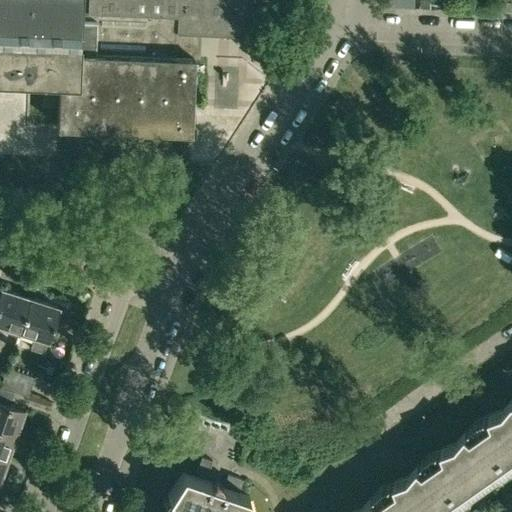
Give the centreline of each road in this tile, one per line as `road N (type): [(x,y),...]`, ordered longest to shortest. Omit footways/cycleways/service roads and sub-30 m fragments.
road 1 (residential): [(176,288),(340,25)]
road 2 (residential): [(41,511),(126,275)]
road 3 (residential): [(511,33),(340,25)]
road 4 (residential): [(381,424),(511,329)]
road 5 (residential): [(121,425),(176,288)]
road 6 (residential): [(126,275),(0,233)]
